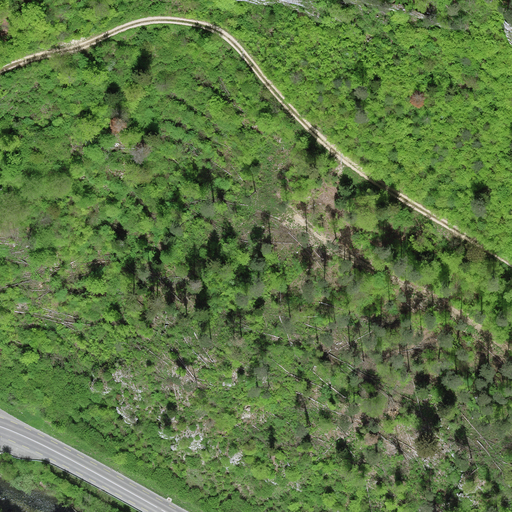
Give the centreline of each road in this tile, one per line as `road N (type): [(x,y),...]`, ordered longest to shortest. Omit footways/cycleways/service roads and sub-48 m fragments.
road 1 (track): [(511,263),(333,150),(225,35),(207,26),(148,20),(0,70)]
road 2 (track): [(511,357),(442,304),(335,251),(275,198)]
road 3 (primary): [(0,426),(165,511)]
